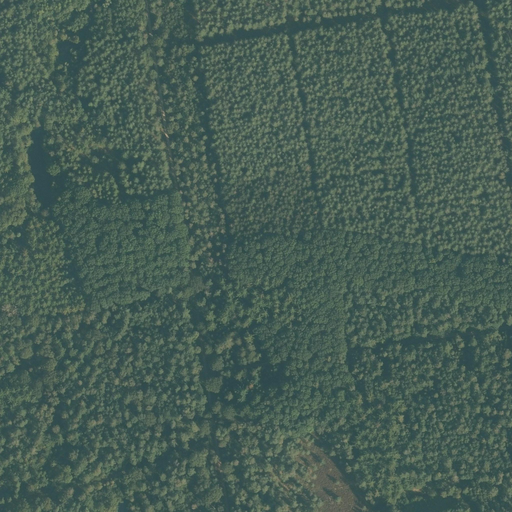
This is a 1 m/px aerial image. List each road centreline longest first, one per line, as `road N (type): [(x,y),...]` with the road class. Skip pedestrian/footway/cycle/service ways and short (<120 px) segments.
road 1 (track): [(229,511),(146,0)]
road 2 (track): [(476,0),(155,52)]
road 3 (track): [(205,369),(511,322)]
road 4 (track): [(0,509),(218,444)]
